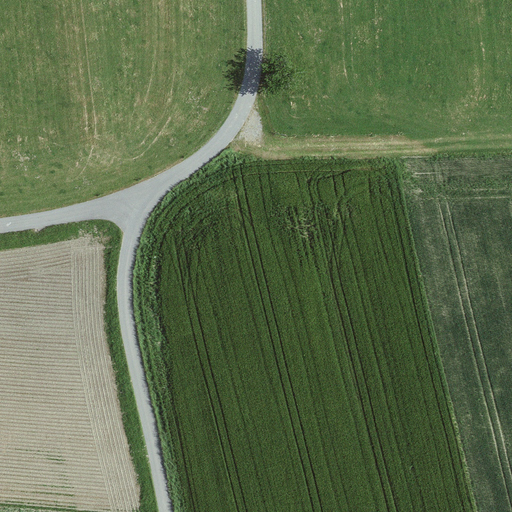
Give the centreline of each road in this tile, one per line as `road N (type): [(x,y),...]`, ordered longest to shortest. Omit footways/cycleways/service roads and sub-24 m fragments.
road 1 (residential): [(135,195),(123,268),(162,511)]
road 2 (residential): [(252,0),(254,86),(236,120),(180,173),(135,195)]
road 3 (residential): [(135,195),(98,210),(0,225)]
